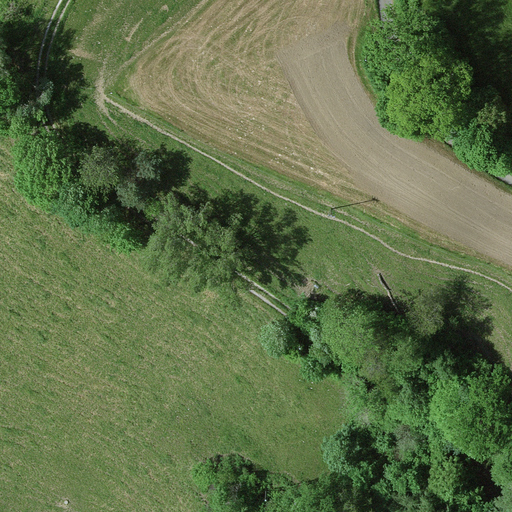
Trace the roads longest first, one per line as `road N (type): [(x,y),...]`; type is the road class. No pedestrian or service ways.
road 1 (track): [(61,0),(40,58),(38,100),(54,139),(88,173),(254,288),(322,346),(437,410),(462,432),(495,511)]
road 2 (residential): [(511,177),(452,136),(418,98),(395,56),(385,0)]
